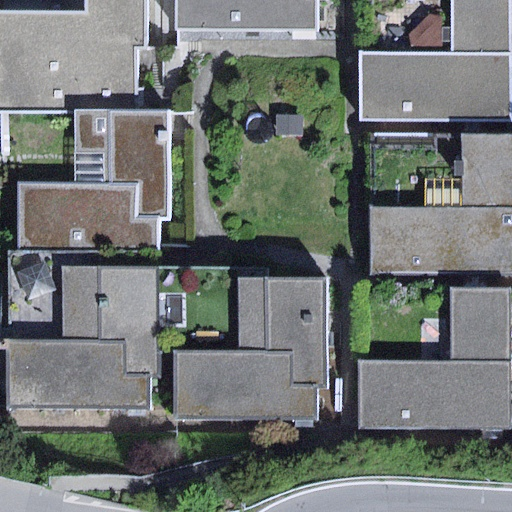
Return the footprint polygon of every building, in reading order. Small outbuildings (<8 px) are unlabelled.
[(148,0),(87,0),(87,17),(0,16),(0,108),(74,110),(134,110),(134,48),(148,48),(148,0)] [(176,0),(176,30),(317,30),(317,0),(176,0)] [(361,54),(361,121),(511,120),(509,0),(450,0),(451,54),(361,54)] [(19,185),(19,251),(68,250),(68,268),(157,267),(156,220),(168,220),(167,109),(134,110),(74,110),(75,185),(19,185)] [(369,277),(511,276),(511,135),(461,136),(461,208),(369,208),(369,277)] [(5,410),(150,409),(149,375),(156,375),(157,267),(68,268),(61,267),(61,339),(5,339),(5,410)] [(173,422),(316,422),(316,387),(327,387),(327,278),(235,278),(235,352),(173,352),(173,422)] [(359,430),(511,429),(511,289),(452,289),(452,362),(359,363),(359,430)]
